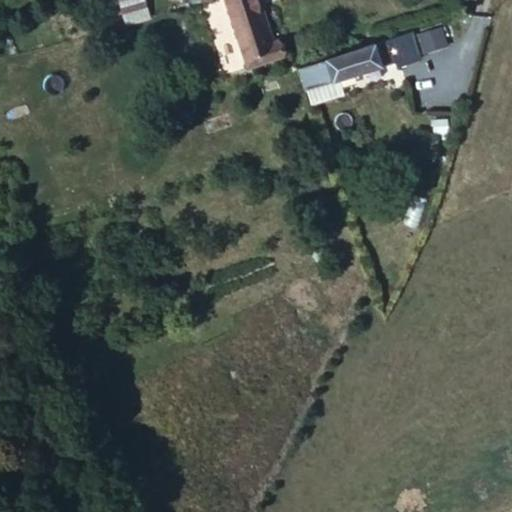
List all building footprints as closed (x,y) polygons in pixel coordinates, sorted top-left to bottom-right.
[(146,0),(120,0),(124,13),(148,6),(146,0)] [(260,0),(228,0),(251,68),(285,57),(284,55),(281,45),(280,42),(275,44),(260,0)] [(148,6),(124,13),(128,25),(152,18),(148,6)] [(300,67),(307,87),(308,87),(313,101),(344,92),(340,77),(397,60),(399,65),(422,58),(421,54),(446,47),(439,25),(414,33),(414,32),(300,67)] [(286,43),(281,45),(284,55),(290,53),(286,43)]
